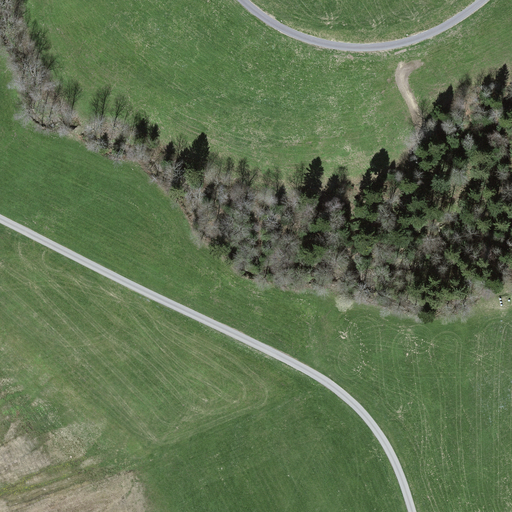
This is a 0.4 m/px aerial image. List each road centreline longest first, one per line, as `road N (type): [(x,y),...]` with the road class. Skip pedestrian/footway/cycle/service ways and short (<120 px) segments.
road 1 (unclassified): [(0,218),(297,364),(355,401),(385,434),(412,511)]
road 2 (unclassified): [(481,0),(450,24),(393,45),(325,45),(240,0)]
